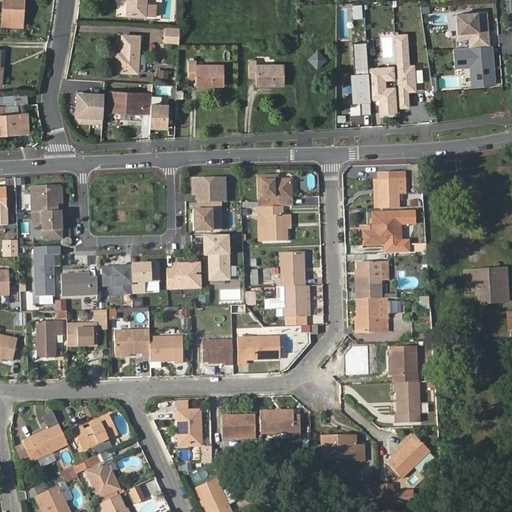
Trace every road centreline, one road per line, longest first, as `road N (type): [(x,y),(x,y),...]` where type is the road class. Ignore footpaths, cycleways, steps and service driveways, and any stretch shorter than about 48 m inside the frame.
road 1 (residential): [(128,389),(287,384),(315,358),(336,330),(330,151)]
road 2 (residential): [(169,156),(172,231),(165,239),(85,235),(81,161)]
road 3 (residential): [(511,136),(330,151)]
road 4 (residential): [(67,0),(48,105),(61,164)]
road 5 (residential): [(330,151),(169,156)]
road 6 (residential): [(128,389),(185,511)]
road 7 (residential): [(8,391),(128,389)]
